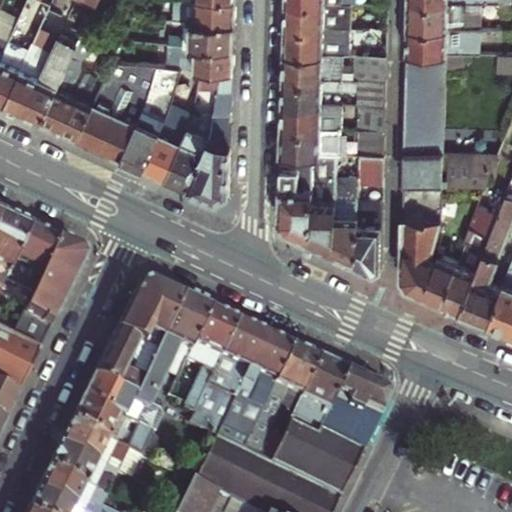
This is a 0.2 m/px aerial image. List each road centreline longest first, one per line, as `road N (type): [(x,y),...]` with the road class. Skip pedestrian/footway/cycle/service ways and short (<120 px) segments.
road 1 (residential): [(381,336),(388,0)]
road 2 (residential): [(0,492),(136,220)]
road 3 (residential): [(242,270),(254,226),(261,0)]
road 4 (tertiary): [(434,359),(359,511)]
road 5 (secondary): [(381,336),(242,270)]
road 6 (secondary): [(136,220),(0,157)]
